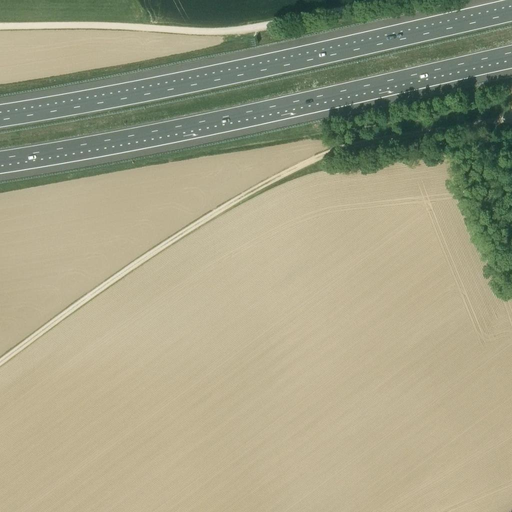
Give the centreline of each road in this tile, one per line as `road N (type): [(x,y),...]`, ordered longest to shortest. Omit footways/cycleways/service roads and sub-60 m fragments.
road 1 (track): [(511,117),(345,149),(292,170),(134,263),(0,361)]
road 2 (motorway): [(511,12),(0,119)]
road 3 (motorway): [(0,160),(511,54)]
road 4 (track): [(386,0),(230,32),(0,26)]
